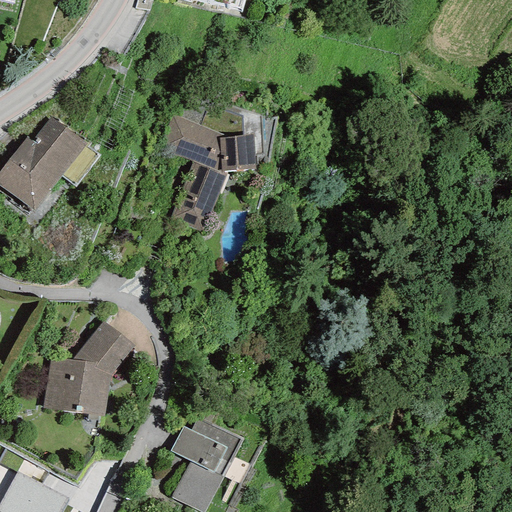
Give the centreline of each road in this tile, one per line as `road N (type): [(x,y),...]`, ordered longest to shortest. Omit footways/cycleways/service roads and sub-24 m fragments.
road 1 (residential): [(0,284),(130,301),(166,341),(163,389),(109,511)]
road 2 (residential): [(0,111),(55,71),(115,0)]
